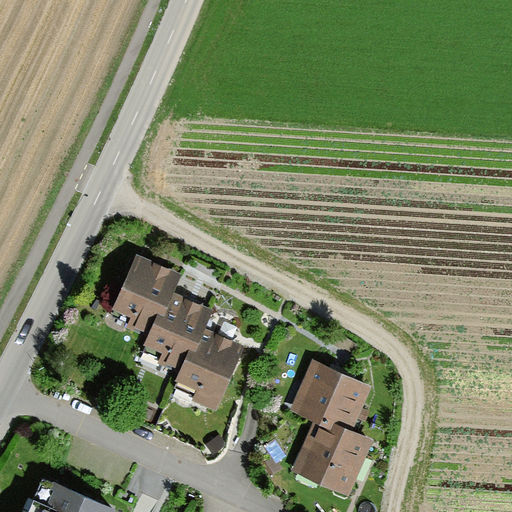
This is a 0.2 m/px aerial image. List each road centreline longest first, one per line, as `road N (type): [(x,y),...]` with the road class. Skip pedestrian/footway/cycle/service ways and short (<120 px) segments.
road 1 (track): [(395,511),(417,405),(403,358),(375,332),(77,173)]
road 2 (unclassified): [(185,0),(105,187),(3,391)]
road 3 (residential): [(3,391),(269,506)]
